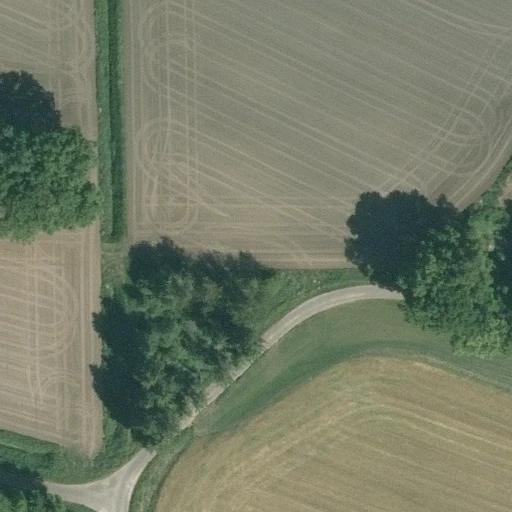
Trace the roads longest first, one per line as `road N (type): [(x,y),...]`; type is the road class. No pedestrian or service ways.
road 1 (unclassified): [(120,481),(317,303),(346,286),(417,276),(511,294)]
road 2 (unclassified): [(0,465),(42,477),(120,481)]
